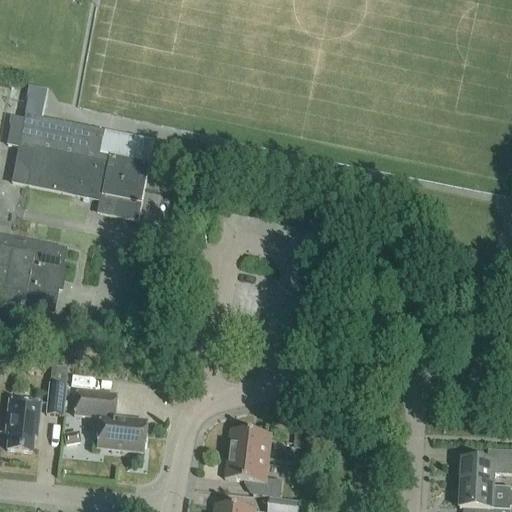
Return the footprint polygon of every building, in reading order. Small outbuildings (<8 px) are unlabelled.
[(34,153),(27,189),(101,204),(99,216),(138,224),(149,167),(99,157),(103,135),(41,122),(46,94),(31,91),(24,124),(12,122),(7,148),(34,153)] [(162,191),(170,192),(171,184),(164,183),(163,182),(162,191)] [(0,305),(52,316),(65,251),(0,237),(0,305)] [(46,418),(62,419),(66,375),(67,371),(51,369),(46,418)] [(144,426),(113,423),(116,399),(75,394),(72,419),(100,422),(97,451),(141,456),(144,426)] [(8,437),(6,454),(31,456),(33,440),(36,440),(40,406),(9,403),(5,437),(8,437)] [(317,437),(308,436),(309,425),(297,424),(294,447),(316,450),(317,437)] [(228,458),(270,463),(273,439),(231,433),(228,458)] [(80,446),(78,435),(62,438),(64,449),(80,446)] [(462,464),(461,487),(494,489),(495,476),(511,477),(511,454),(488,453),(487,465),(462,464)] [(253,498),(281,502),(283,485),(267,483),(270,463),(228,458),(225,483),(255,486),(253,498)] [(494,489),(461,487),(459,511),(463,511),(510,511),(511,490),(494,490),(494,489)] [(269,503),(268,511),(298,511),(299,507),(269,503)]
